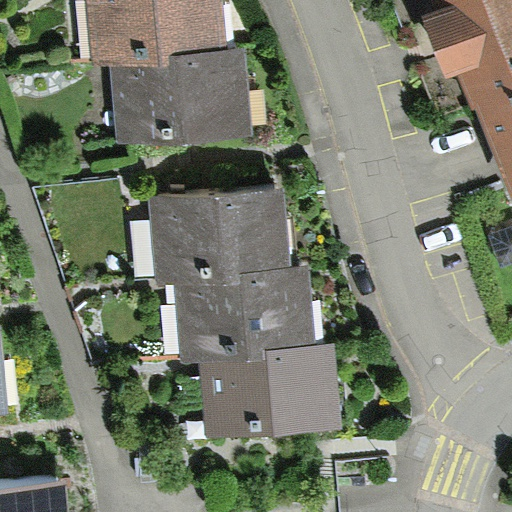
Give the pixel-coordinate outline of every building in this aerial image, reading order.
[(228,0),(85,0),(89,64),(111,62),(175,59),(174,47),(231,44),(228,0)] [(511,0),(395,0),(439,118),(476,105),(511,201),(511,0)] [(175,59),(111,62),(116,138),(254,131),(249,43),(231,44),(174,47),(175,59)] [(290,186),(150,194),(156,281),(177,279),(245,275),(244,265),(295,262),(290,186)] [(245,275),(177,279),(182,358),(198,357),(274,353),(274,343),(318,340),(313,261),(295,262),(244,265),(245,275)] [(274,353),(198,357),(203,434),(343,426),(337,339),(318,340),(274,343),(274,353)] [(71,511),(69,477),(0,481),(0,511),(71,511)]
